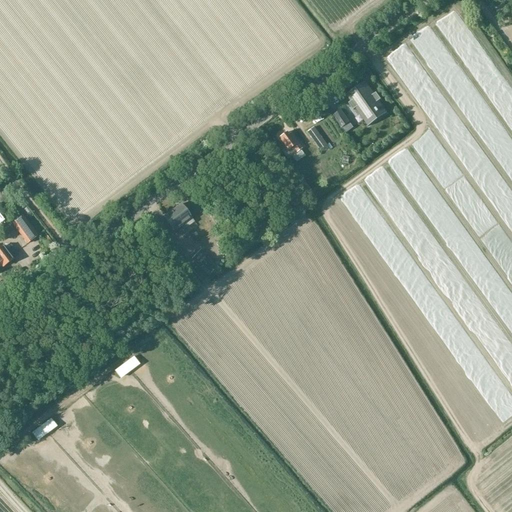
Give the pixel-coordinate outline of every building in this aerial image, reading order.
[(186,82),(199,100),(215,88),(202,71),(186,82)] [(367,80),(349,94),(353,100),(351,102),(356,108),(358,107),(367,118),(385,104),(381,98),(383,97),(378,90),(376,92),(367,80)] [(317,101),(305,110),(311,119),(323,110),(317,101)] [(334,114),(343,127),(351,121),(342,108),(334,114)] [(314,127),(307,132),(319,150),(326,145),(314,127)] [(287,150),(283,154),(288,160),(302,149),(291,133),(289,134),(287,132),(279,138),(287,150)] [(182,204),(164,217),(175,232),(192,219),(182,204)] [(23,216),(12,224),(27,245),(38,237),(23,216)] [(0,268),(2,267),(3,267),(13,260),(3,246),(0,248),(0,268)] [(201,269),(211,259),(201,250),(192,259),(201,269)]
